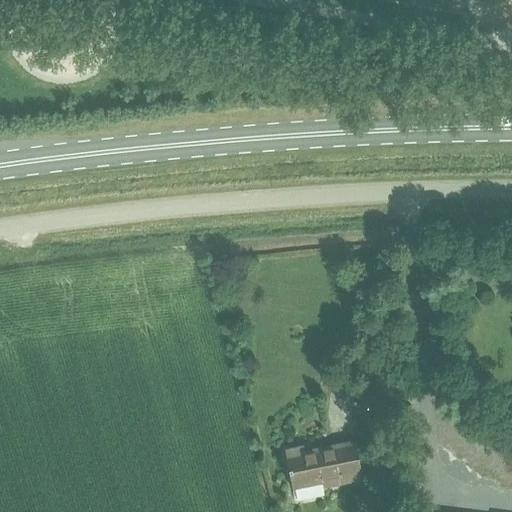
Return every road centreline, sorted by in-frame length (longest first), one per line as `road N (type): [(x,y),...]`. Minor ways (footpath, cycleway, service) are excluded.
road 1 (primary): [(511,127),(307,133),(0,165)]
road 2 (unclassified): [(0,228),(215,205),(511,195)]
road 3 (unclassified): [(511,45),(256,0)]
road 4 (unclassified): [(10,0),(14,39),(30,60),(50,68),(74,68),(104,44),(103,0)]
